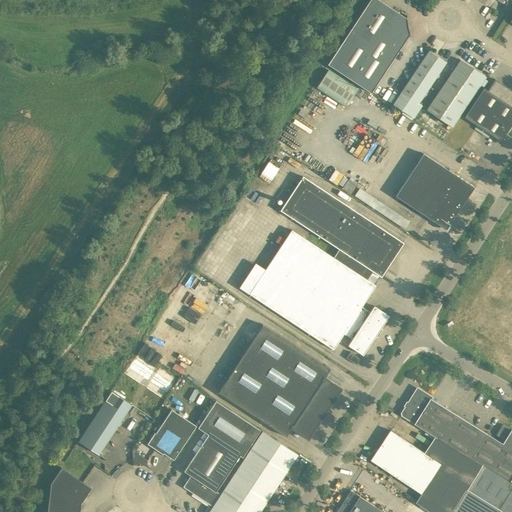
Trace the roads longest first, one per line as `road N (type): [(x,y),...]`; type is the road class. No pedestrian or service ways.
road 1 (unclassified): [(298,511),(416,333)]
road 2 (unclassified): [(416,333),(511,188)]
